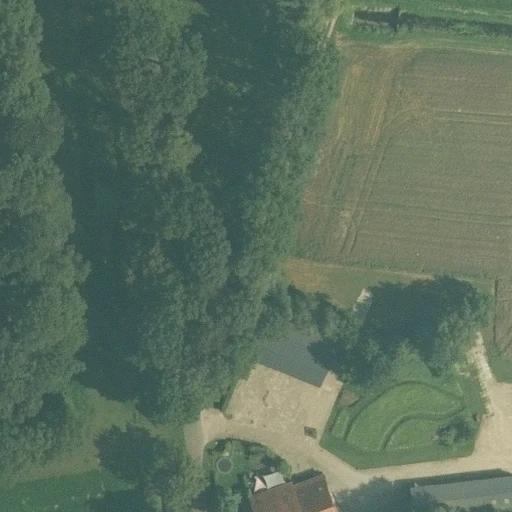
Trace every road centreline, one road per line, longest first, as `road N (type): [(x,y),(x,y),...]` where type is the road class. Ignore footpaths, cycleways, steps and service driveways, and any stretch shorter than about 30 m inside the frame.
road 1 (unclassified): [(200,511),(142,0)]
road 2 (track): [(188,394),(221,353),(340,0)]
